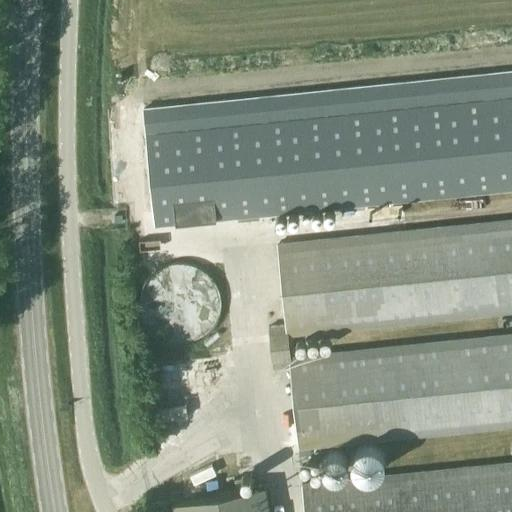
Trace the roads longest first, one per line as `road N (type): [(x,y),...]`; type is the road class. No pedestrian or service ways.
road 1 (unclassified): [(108,511),(87,446),(71,249),(69,0)]
road 2 (primary): [(53,511),(31,345),(33,0)]
road 3 (unknown): [(108,511),(183,457),(269,415)]
road 4 (unknown): [(269,415),(248,290)]
